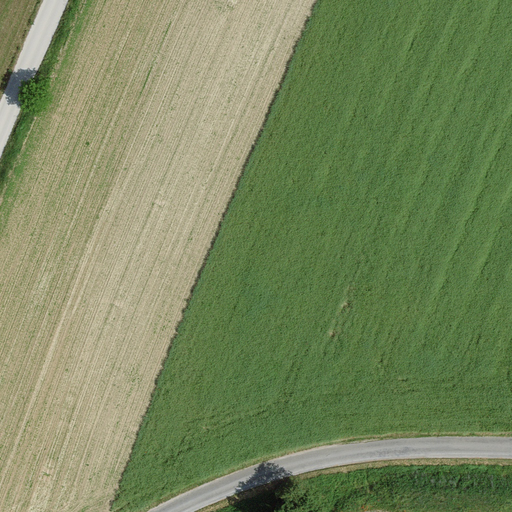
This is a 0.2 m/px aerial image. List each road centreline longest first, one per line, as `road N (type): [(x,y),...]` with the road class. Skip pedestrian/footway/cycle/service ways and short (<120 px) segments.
road 1 (unclassified): [(170,511),(275,468),(332,455),(511,447)]
road 2 (unclassified): [(55,0),(0,128)]
